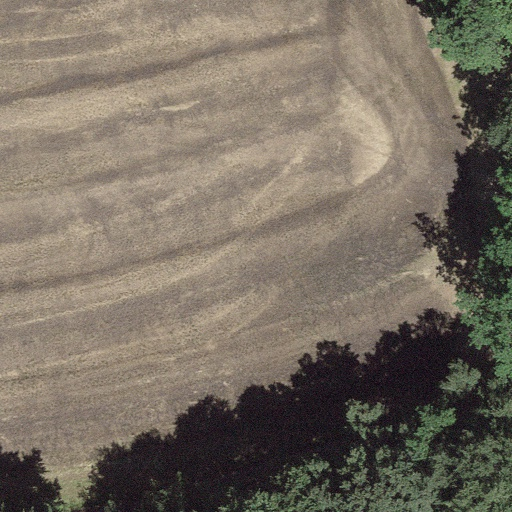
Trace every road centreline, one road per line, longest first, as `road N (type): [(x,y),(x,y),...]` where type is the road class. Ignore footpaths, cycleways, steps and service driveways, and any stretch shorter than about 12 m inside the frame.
road 1 (track): [(190,511),(511,407)]
road 2 (track): [(511,182),(493,153),(450,0)]
